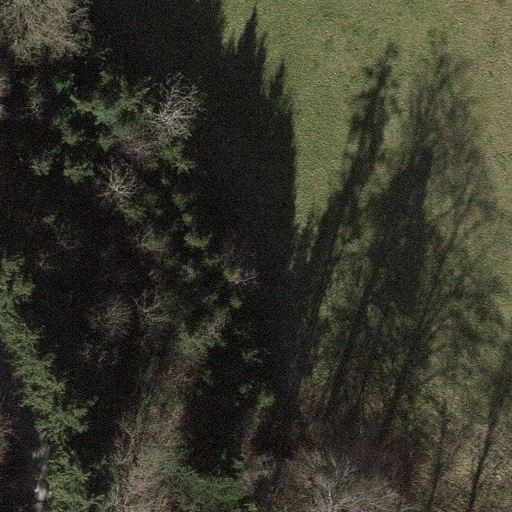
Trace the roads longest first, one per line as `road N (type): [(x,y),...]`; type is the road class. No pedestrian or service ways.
road 1 (track): [(87,0),(201,124),(249,208),(301,409),(339,511)]
road 2 (track): [(46,511),(0,365)]
